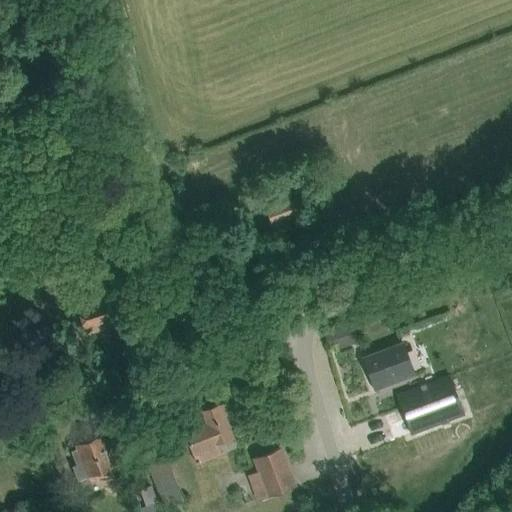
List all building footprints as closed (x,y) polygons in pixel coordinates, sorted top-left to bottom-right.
[(256,179),(272,225),(325,206),(311,167),(297,172),(294,165),(256,179)] [(46,220),(52,239),(83,230),(77,211),(46,220)] [(116,266),(89,274),(97,299),(78,305),(87,332),(107,326),(106,321),(109,320),(110,323),(117,321),(116,318),(120,317),(117,306),(127,303),(116,266)] [(322,328),(326,340),(356,331),(352,318),(322,328)] [(375,389),(415,375),(402,342),(363,356),(375,389)] [(394,440),(461,415),(447,375),(379,400),(394,440)] [(196,462),(198,467),(203,465),(201,460),(220,453),(217,444),(233,436),(220,402),(201,409),(206,423),(184,431),(196,462)] [(102,433),(75,443),(87,476),(93,473),(96,482),(113,475),(110,467),(115,465),(102,433)] [(279,449),(253,458),(266,496),(293,486),(279,449)] [(148,483),(138,487),(144,503),(154,500),(148,483)] [(154,511),(151,503),(139,507),(141,511),(154,511)]
